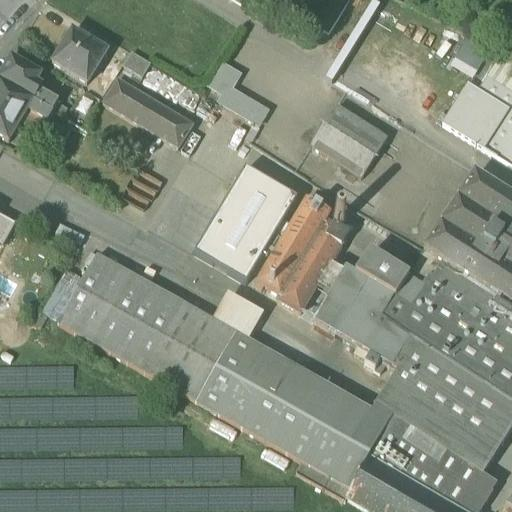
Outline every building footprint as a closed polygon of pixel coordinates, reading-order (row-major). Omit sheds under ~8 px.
[(336,0),(330,11),(340,17),(350,0),(336,0)] [(328,37),(340,17),(330,11),(318,31),(328,37)] [(76,82),(86,89),(93,78),(100,65),(107,55),(96,49),(82,40),(72,34),(65,44),(58,57),(51,67),(62,73),(76,82)] [(470,85),(482,93),(504,57),(494,52),(491,50),(470,85)] [(122,70),(141,82),(150,68),(131,56),(122,70)] [(511,60),(504,57),(482,93),(478,99),(468,93),(443,133),(496,165),(511,138),(511,60)] [(0,85),(33,105),(39,94),(42,89),(36,86),(41,78),(10,60),(0,77),(0,85)] [(259,133),(256,132),(265,117),(229,95),(238,80),(222,71),(209,91),(224,100),(218,109),(252,130),(244,145),(249,148),(256,137),(259,133)] [(102,108),(177,154),(192,130),(117,84),(102,108)] [(0,141),(8,147),(14,136),(21,124),(40,136),(51,116),(33,105),(0,85),(0,141)] [(58,105),(39,94),(33,105),(51,116),(58,105)] [(310,151),(361,184),(387,143),(336,110),(310,151)] [(72,128),(51,116),(40,136),(21,124),(14,136),(38,150),(41,144),(57,153),(72,128)] [(511,175),(511,138),(496,165),(511,175)] [(283,226),(296,203),(244,172),(193,258),(245,289),(276,236),(283,226)] [(482,478),(511,432),(511,202),(477,180),(471,181),(423,254),(424,255),(407,281),(369,256),(354,278),(345,272),(313,327),(368,360),(363,369),(374,375),(379,378),(384,369),(389,372),(390,372),(395,375),(374,408),(409,431),(482,478)] [(275,305),(298,318),(301,317),(349,237),(341,232),(344,229),(345,225),(344,222),(342,220),(339,219),(336,219),(333,221),(332,225),(326,221),(330,216),(306,202),(290,230),(283,240),(256,287),(263,291),(278,300),(275,305)] [(0,245),(3,248),(14,228),(0,220),(0,245)] [(290,230),(283,226),(276,236),(283,240),(290,230)] [(56,329),(195,407),(235,338),(211,325),(96,259),(93,265),(56,329)] [(263,291),(256,287),(253,291),(261,295),(263,291)] [(235,338),(247,345),(261,319),(226,299),(211,325),(235,338)] [(235,338),(195,407),(301,468),(349,495),(368,461),(385,471),(409,431),(374,408),(369,415),(247,345),(235,338)] [(477,486),(482,478),(409,431),(385,471),(455,511),(481,511),(492,496),(491,495),(477,486)] [(455,511),(385,471),(368,461),(349,495),(345,503),(359,511),(455,511)] [(344,506),(345,503),(349,495),(301,468),(295,478),(344,506)] [(477,486),(491,495),(496,487),(482,478),(477,486)]
